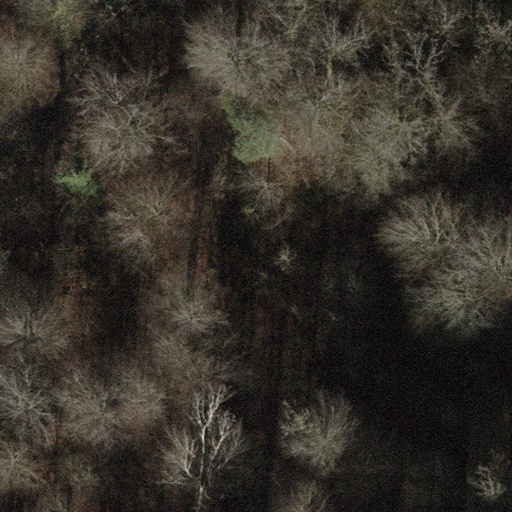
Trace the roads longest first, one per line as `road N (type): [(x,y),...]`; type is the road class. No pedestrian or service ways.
road 1 (track): [(197,511),(308,276),(455,158),(511,131)]
road 2 (track): [(265,371),(511,327)]
